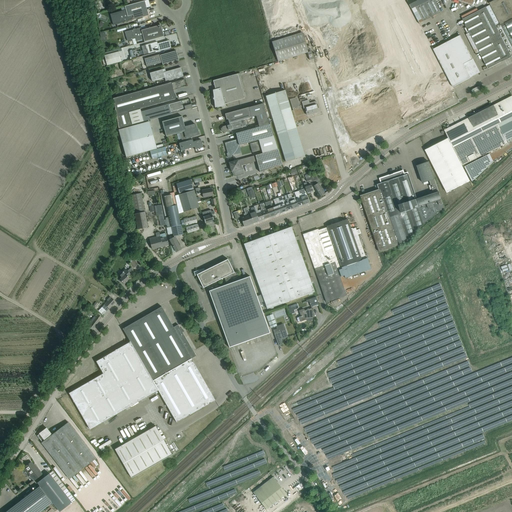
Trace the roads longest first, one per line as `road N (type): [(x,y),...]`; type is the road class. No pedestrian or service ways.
road 1 (tertiary): [(231,236),(320,204),(410,133),(511,82)]
road 2 (tertiary): [(0,472),(96,331),(168,264)]
road 3 (unclassified): [(231,236),(178,15)]
road 4 (unclassified): [(329,511),(240,391)]
road 5 (unclassified): [(240,391),(168,264)]
